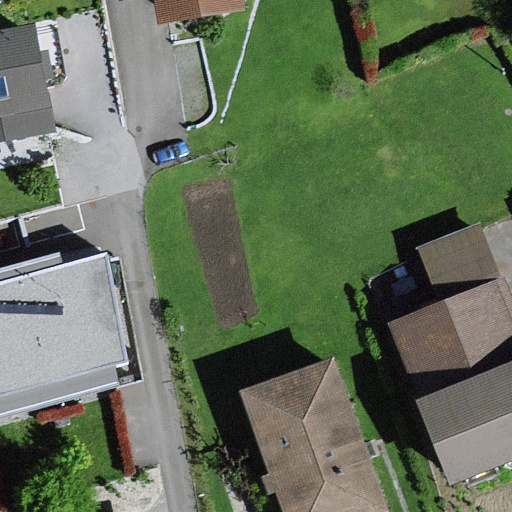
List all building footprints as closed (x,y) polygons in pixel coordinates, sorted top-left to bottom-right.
[(151,0),(155,21),(240,7),(239,0),(151,0)] [(53,13),(0,24),(0,142),(51,132),(41,83),(60,79),(65,70),(53,13)] [(511,452),(511,281),(510,276),(497,280),(479,227),(421,247),(440,301),(386,319),(442,477),(511,452)] [(100,258),(0,281),(0,398),(126,369),(100,258)] [(336,354),(241,386),(285,511),(364,511),(388,504),(336,354)]
